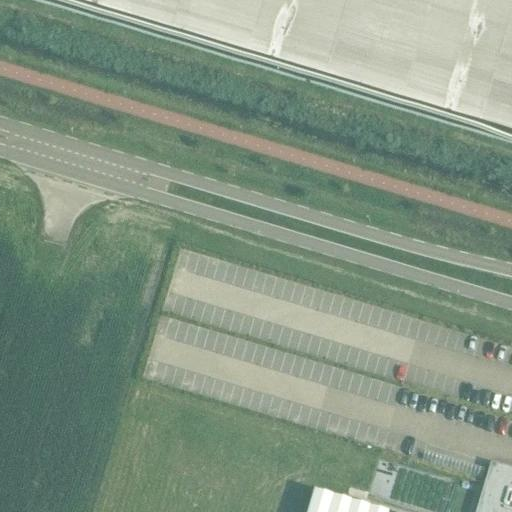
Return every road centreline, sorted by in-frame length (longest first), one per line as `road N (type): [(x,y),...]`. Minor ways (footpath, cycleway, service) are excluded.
road 1 (tertiary): [(0,153),(511,302)]
road 2 (tertiary): [(511,271),(0,126)]
